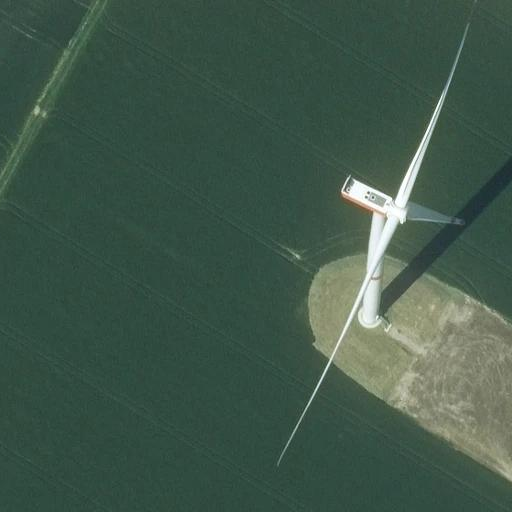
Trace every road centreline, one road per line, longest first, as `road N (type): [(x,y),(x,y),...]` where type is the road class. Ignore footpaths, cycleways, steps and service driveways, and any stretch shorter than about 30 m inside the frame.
road 1 (track): [(101,0),(0,182)]
road 2 (track): [(511,470),(402,408)]
